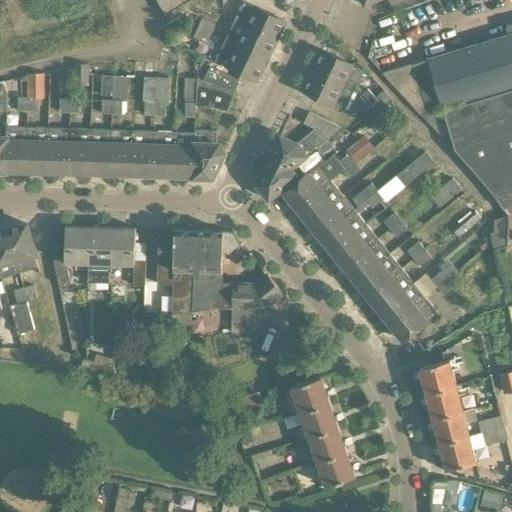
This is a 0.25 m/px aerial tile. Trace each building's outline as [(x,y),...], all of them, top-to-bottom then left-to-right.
[(157,0),(166,15),(190,0),(157,0)] [(244,0),(217,58),(262,79),(290,16),(254,0),(244,0)] [(0,13),(10,10),(8,1),(0,2),(0,13)] [(13,20),(10,10),(0,13),(0,22),(0,23),(13,20)] [(110,17),(67,29),(70,41),(113,30),(110,17)] [(201,18),(193,46),(206,50),(214,21),(201,18)] [(508,35),(382,73),(420,114),(511,86),(511,24),(506,26),(508,35)] [(303,87),(347,108),(368,65),(324,44),(303,87)] [(20,46),(7,50),(9,60),(23,56),(20,46)] [(186,114),(200,115),(200,106),(236,107),(237,70),(208,69),(208,76),(187,75),(186,114)] [(30,71),(31,106),(38,106),(37,97),(48,97),(47,71),(30,71)] [(104,111),(130,112),(131,74),(105,73),(104,111)] [(169,114),(170,75),(148,74),(146,113),(169,114)] [(0,80),(0,108),(12,106),(5,80),(0,80)] [(511,89),(443,110),(455,149),(493,195),(504,211),(511,208),(511,89)] [(287,187),(402,339),(440,310),(417,280),(412,278),(349,195),(346,194),(333,177),(344,169),(356,174),(363,156),(377,146),(368,134),(350,147),(345,162),(336,150),(338,148),(320,124),(302,138),(280,129),(259,182),(272,199),(287,187)] [(69,129),(67,173),(88,174),(90,130),(69,129)] [(446,203),(464,187),(455,177),(437,192),(446,203)] [(378,190),(366,199),(373,208),(384,199),(378,190)] [(0,277),(43,266),(31,219),(0,226),(0,277)] [(88,263),(89,228),(66,227),(65,258),(53,260),(59,285),(70,282),(66,262),(88,263)] [(111,263),(112,228),(89,228),(88,263),(87,280),(110,281),(111,263)] [(112,228),(111,263),(134,264),(134,285),(146,286),(146,260),(135,260),(135,229),(112,228)] [(204,272),(205,231),(159,230),(158,285),(174,285),(173,325),(192,325),(193,314),(193,312),(194,272),(204,272)] [(205,231),(204,272),(194,272),(193,312),(208,308),(220,309),(222,283),(224,251),(229,253),(241,243),(236,237),(235,236),(233,234),(230,232),(227,231),(225,231),(205,231)] [(222,283),(220,309),(234,309),(234,322),(259,323),(259,310),(263,310),(284,294),(267,274),(255,284),(222,283)] [(21,298),(36,298),(36,286),(21,286),(21,298)] [(13,305),(21,331),(36,327),(28,300),(13,305)] [(158,335),(159,311),(144,311),(144,335),(158,335)] [(116,379),(114,359),(96,354),(94,362),(83,359),(80,371),(104,378),(116,379)] [(426,394),(456,386),(449,361),(419,368),(426,394)] [(511,372),(500,375),(504,393),(511,391),(511,372)] [(301,413),(330,403),(321,377),(292,387),(301,413)] [(463,412),(456,386),(426,394),(433,420),(463,412)] [(217,396),(181,387),(179,397),(214,406),(217,396)] [(330,403),(301,413),(309,437),(338,427),(330,403)] [(463,412),(433,420),(439,444),(469,436),(463,412)] [(479,421),(482,433),(505,427),(502,415),(479,421)] [(338,427),(309,437),(317,461),(347,451),(338,427)] [(505,427),(482,433),(485,445),(509,439),(505,427)] [(250,430),(240,433),(244,445),(254,441),(250,430)] [(469,436),(439,444),(446,470),(476,462),(469,436)] [(347,451),(317,461),(326,487),(355,477),(347,451)] [(446,491),(446,482),(432,482),(432,503),(442,503),(446,491)] [(169,492),(154,489),(153,498),(167,500),(169,492)]
